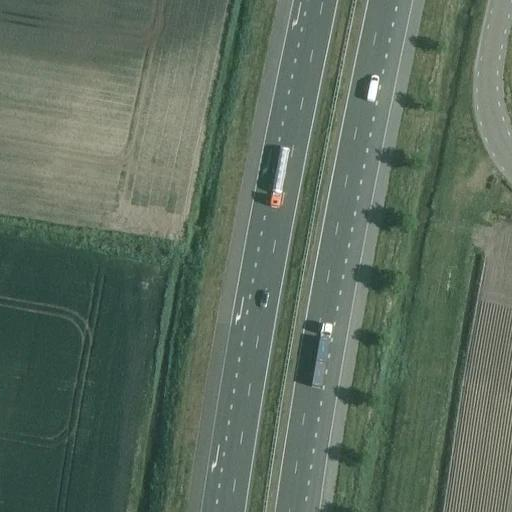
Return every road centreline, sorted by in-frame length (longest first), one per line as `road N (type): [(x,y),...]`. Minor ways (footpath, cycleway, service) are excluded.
road 1 (motorway): [(289,511),(382,0)]
road 2 (motorway): [(320,0),(256,322),(229,511)]
road 3 (secondary): [(511,161),(489,131),(482,81),(499,0)]
